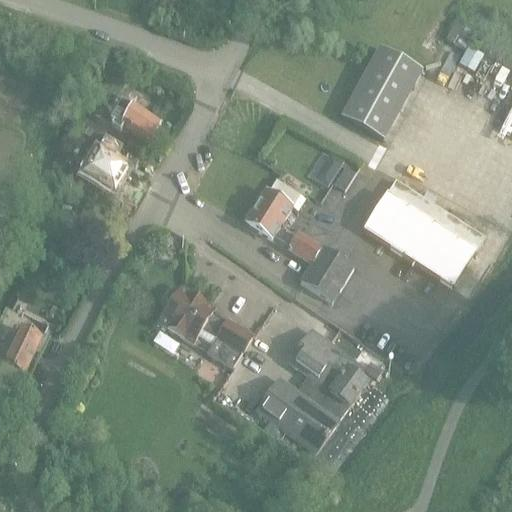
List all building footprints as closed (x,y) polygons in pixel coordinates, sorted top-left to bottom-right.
[(455,26),(445,43),(464,53),(473,36),(455,26)] [(383,145),(422,75),(380,51),(341,121),(383,145)] [(112,123),(122,130),(150,146),(161,127),(122,105),(112,123)] [(116,163),(123,150),(107,141),(86,178),(115,194),(129,170),(116,163)] [(345,171),(335,188),(345,195),(356,177),(345,171)] [(451,293),(483,245),(396,188),(365,237),(451,293)] [(272,244),(293,211),(266,195),(246,228),(272,244)] [(311,269),(301,285),(300,286),(333,307),(354,272),(299,238),(288,254),(311,269)] [(37,259),(53,267),(62,252),(45,244),(37,259)] [(58,269),(84,284),(91,270),(65,256),(58,269)] [(242,359),(242,358),(254,339),(229,324),(228,326),(214,317),(215,315),(181,294),(179,297),(177,295),(173,293),(166,304),(170,306),(172,308),(160,328),(194,349),(203,334),(217,343),(207,358),(233,374),(242,359)] [(22,333),(4,368),(0,376),(0,377),(13,384),(18,375),(25,379),(42,344),(22,333)] [(280,384),(258,414),(257,415),(316,458),(338,427),(338,426),(350,410),(351,410),(368,387),(356,379),(361,372),(312,336),(290,366),(310,381),(298,397),(280,384)]
